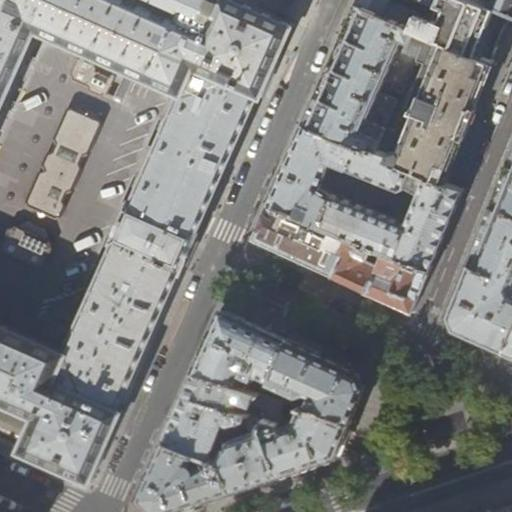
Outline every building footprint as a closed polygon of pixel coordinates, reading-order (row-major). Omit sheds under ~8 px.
[(294,25),(284,20),(239,0),(0,0),(0,438),(22,448),(21,450),(93,481),(124,410),(119,408),(180,271),(182,272),(183,269),(191,252),(198,234),(200,231),(198,231),(259,93),(263,96),(294,25)] [(491,6),(475,0),(360,0),(359,3),(428,34),(491,60),(499,38),(509,13),(491,6)] [(511,0),(493,0),(491,6),(509,13),(511,14),(511,0)] [(311,112),(305,124),(368,151),(370,147),(381,151),(390,128),(386,126),(396,100),(379,93),(395,56),(403,59),(406,53),(417,59),(428,34),(359,3),(353,16),(330,68),(311,112)] [(491,60),(428,34),(417,59),(416,62),(421,64),(395,129),(390,128),(381,151),(390,155),(389,159),(444,182),(469,121),(493,61),(491,60)] [(370,147),(368,151),(305,124),(302,132),(270,202),(351,236),(395,254),(431,269),(459,199),(463,190),(444,182),(389,159),(390,155),(381,151),(370,147)] [(497,348),(506,352),(511,337),(511,159),(508,169),(449,314),(454,324),(456,328),(497,348)] [(295,256),(335,275),(351,236),(270,202),(255,238),(295,256)] [(376,293),(414,310),(423,288),(431,269),(395,254),(351,236),(335,275),(376,293)] [(261,393),(287,339),(256,326),(222,311),(195,372),(261,393)] [(332,360),(287,339),(261,393),(285,401),(284,406),(291,409),(292,407),(297,409),(298,405),(293,404),(297,394),(299,394),(306,391),(312,393),(306,407),(351,423),(365,389),(366,387),(361,373),(332,360)] [(193,376),(185,396),(250,414),(265,418),(280,422),(281,419),(284,406),(285,401),(261,393),(195,372),(193,376)] [(182,401),(165,441),(196,454),(202,456),(215,461),(233,436),(243,423),(250,414),(185,396),(182,401)] [(318,461),(338,454),(351,423),(306,407),(302,406),(295,423),(281,419),(280,422),(265,418),(263,427),(279,474),(286,472),(292,470),(311,463),(318,461)] [(239,488),(279,474),(263,427),(265,418),(250,414),(243,423),(249,425),(250,431),(233,436),(215,461),(223,464),(232,490),(239,488)] [(166,511),(203,500),(232,490),(223,464),(215,461),(202,456),(202,464),(195,467),(191,463),(196,454),(165,441),(144,487),(140,497),(153,511),(166,511)] [(314,471),(311,463),(292,470),(294,478),(314,471)] [(511,511),(511,502),(502,505),(493,508),(491,511),(511,511)]
